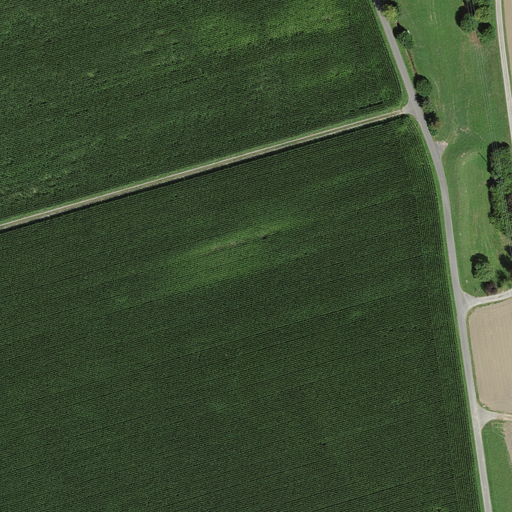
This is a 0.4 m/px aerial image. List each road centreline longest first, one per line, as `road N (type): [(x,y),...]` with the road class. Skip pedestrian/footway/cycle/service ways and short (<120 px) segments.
road 1 (track): [(414,107),(0,226)]
road 2 (track): [(377,0),(436,151),(461,306)]
